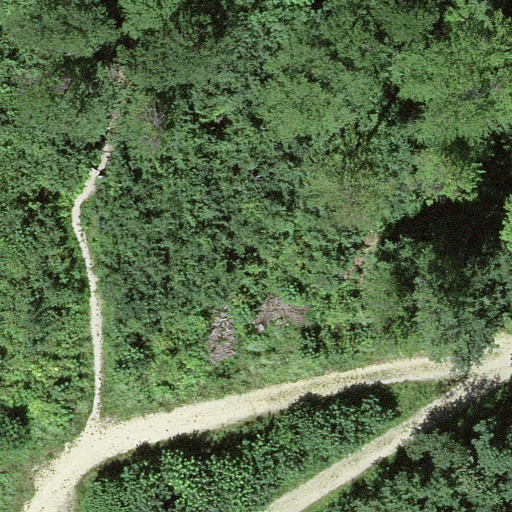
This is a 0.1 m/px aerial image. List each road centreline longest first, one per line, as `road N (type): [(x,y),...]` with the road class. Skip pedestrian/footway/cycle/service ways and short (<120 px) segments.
road 1 (track): [(511,349),(105,442)]
road 2 (track): [(511,365),(269,511)]
